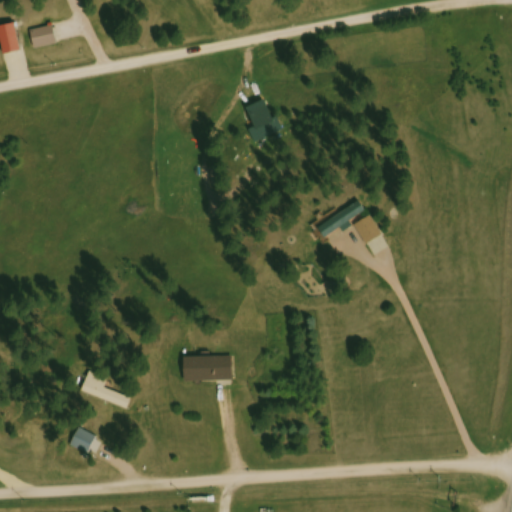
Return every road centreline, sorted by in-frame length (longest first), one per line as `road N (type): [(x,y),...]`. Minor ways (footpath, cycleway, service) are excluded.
road 1 (residential): [(511,460),(0,486)]
road 2 (residential): [(466,0),(0,85)]
